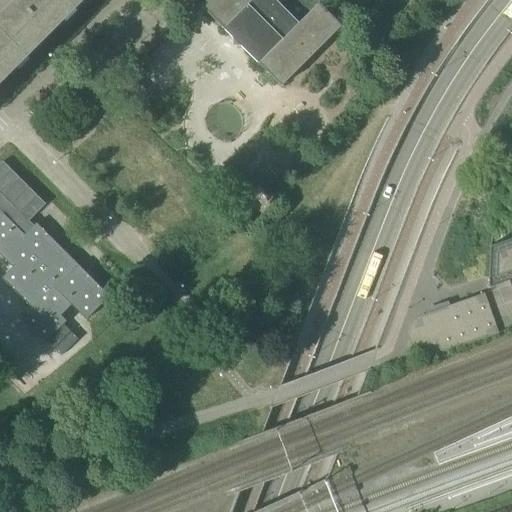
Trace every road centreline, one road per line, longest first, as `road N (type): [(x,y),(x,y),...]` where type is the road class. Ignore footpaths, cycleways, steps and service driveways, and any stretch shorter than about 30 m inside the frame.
road 1 (tertiary): [(273,511),(418,138),(511,1)]
road 2 (residential): [(0,121),(125,0)]
